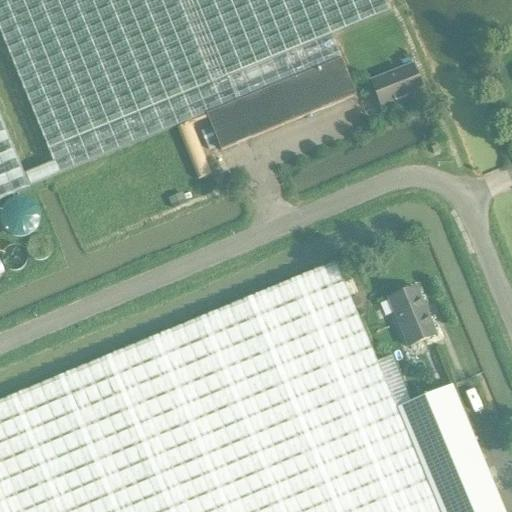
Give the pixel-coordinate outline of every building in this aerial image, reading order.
[(0,0),(0,36),(47,152),(182,98),(191,122),(205,116),(218,147),(220,152),(355,96),(340,60),(331,37),(390,13),(384,0),(0,0)] [(411,66),(370,83),(381,110),(422,93),(411,66)] [(182,98),(47,152),(52,164),(23,175),(0,119),(0,201),(28,190),(28,188),(191,122),(182,98)] [(218,147),(210,128),(200,133),(209,152),(218,147)] [(182,195),(169,200),(173,209),(186,204),(182,195)] [(438,511),(396,410),(335,263),(0,402),(0,511),(438,511)] [(408,348),(436,336),(416,288),(388,299),(408,348)] [(503,511),(451,387),(396,410),(438,511),(503,511)]
